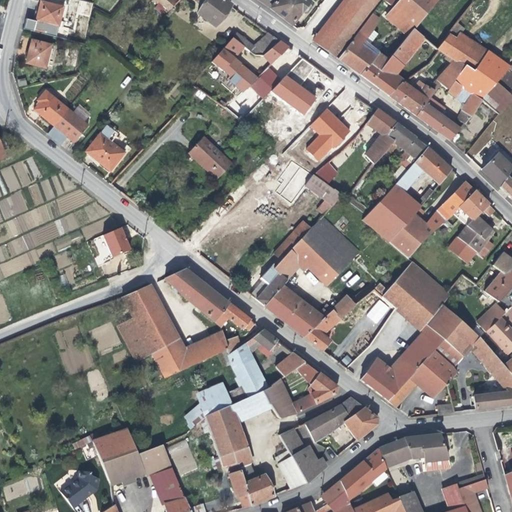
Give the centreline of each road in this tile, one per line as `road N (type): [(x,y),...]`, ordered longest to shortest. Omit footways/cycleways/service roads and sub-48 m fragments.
road 1 (tertiary): [(511,214),(430,136),(239,0)]
road 2 (residential): [(170,247),(372,401),(396,429)]
road 3 (residential): [(6,112),(170,247)]
road 4 (residential): [(170,247),(153,273),(0,333)]
road 5 (residential): [(396,429),(372,438),(310,491),(258,511)]
